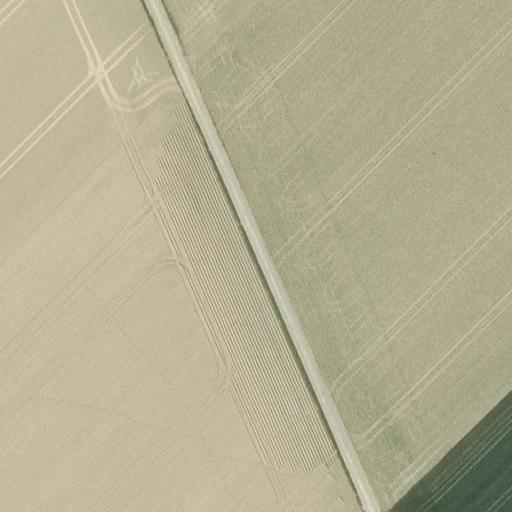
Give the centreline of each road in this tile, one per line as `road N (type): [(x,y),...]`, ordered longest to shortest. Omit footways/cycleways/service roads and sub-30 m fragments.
road 1 (track): [(153,0),(304,351)]
road 2 (track): [(373,511),(304,351)]
